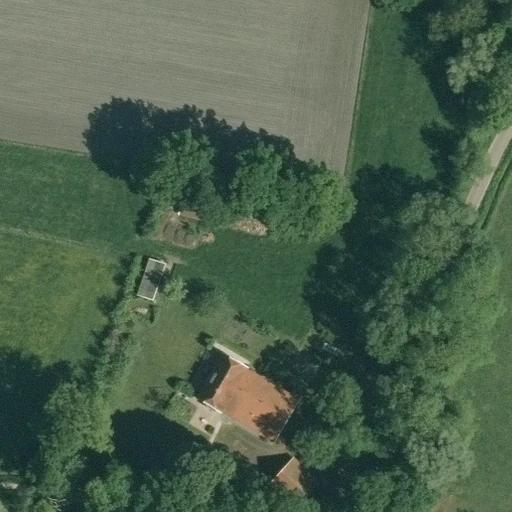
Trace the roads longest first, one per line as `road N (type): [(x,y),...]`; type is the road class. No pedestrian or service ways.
road 1 (unclassified): [(337,511),(482,177),(511,126)]
road 2 (track): [(0,490),(145,511)]
